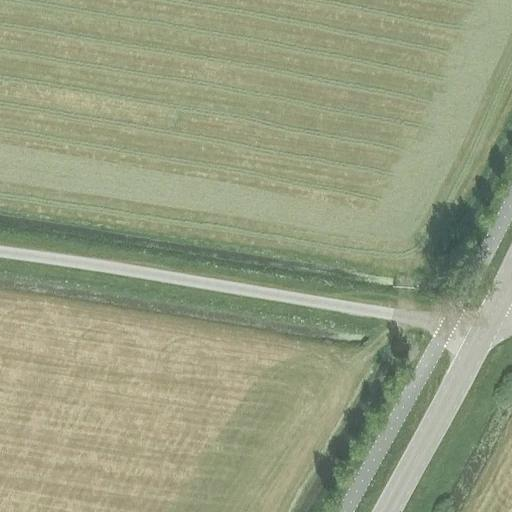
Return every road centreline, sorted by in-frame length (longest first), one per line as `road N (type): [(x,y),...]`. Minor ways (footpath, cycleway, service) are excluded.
road 1 (unclassified): [(445,324),(0,253)]
road 2 (tertiary): [(387,511),(478,340)]
